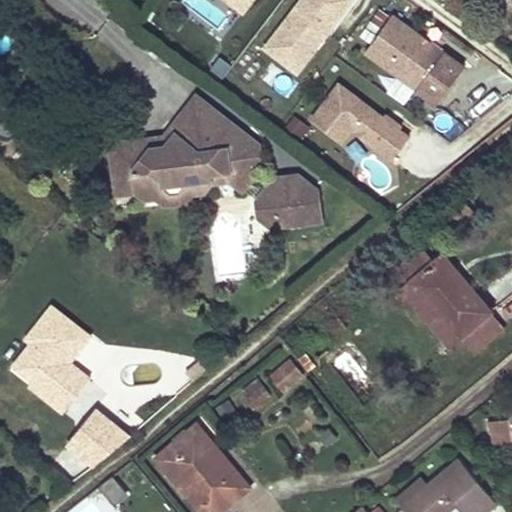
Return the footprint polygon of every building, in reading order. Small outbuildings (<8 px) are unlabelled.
[(356,0),(301,0),(266,45),(301,72),(356,0)] [(465,67),(393,16),(367,53),(439,104),(465,67)] [(232,64),(220,54),(209,67),(222,77),(232,64)] [(412,138),(341,85),(314,121),(344,144),(354,130),(395,161),(412,138)] [(161,137),(139,140),(149,147),(163,145),(200,99),(194,94),(161,137)] [(117,143),(109,153),(114,194),(136,192),(145,199),(155,197),(162,188),(162,184),(182,182),(182,186),(191,193),(202,191),(209,182),(229,180),(241,189),(259,166),(256,143),(240,131),(238,135),(229,127),(228,121),(200,99),(163,145),(149,147),(139,140),(117,143)] [(240,131),(228,121),(229,127),(238,135),(240,131)] [(270,226),(319,219),(315,188),(296,173),(273,176),(255,200),(257,216),(270,226)] [(164,204),(184,202),(191,193),(182,186),(182,182),(162,184),(162,188),(155,197),(164,204)] [(448,344),(460,335),(490,310),(442,254),(434,261),(423,247),(396,270),(407,283),(401,288),(448,344)] [(91,335),(52,305),(32,330),(42,338),(18,368),(46,390),(42,395),(63,412),(91,378),(70,361),(91,335)] [(490,310),(460,335),(473,351),(502,326),(490,310)] [(42,395),(46,390),(18,368),(42,338),(32,330),(25,339),(30,343),(12,366),(33,382),(30,386),(42,395)] [(306,352),(300,357),(309,369),(315,364),(306,352)] [(291,361),(272,375),(284,390),(302,376),(291,361)] [(194,380),(206,370),(200,362),(188,372),(194,380)] [(254,407),(272,395),(259,377),(242,390),(254,407)] [(238,410),(228,397),(216,407),(226,419),(238,410)] [(94,464),(130,433),(96,406),(67,442),(94,464)] [(511,439),(511,436),(510,422),(493,424),(496,442),(511,439)] [(201,511),(218,511),(219,511),(249,487),(196,424),(156,457),(201,511)] [(418,493),(413,486),(396,500),(406,511),(446,511),(456,504),(461,511),(487,511),(497,504),(459,459),(428,484),(418,493)] [(117,476),(103,486),(119,506),(132,496),(117,476)] [(423,477),(413,486),(418,493),(428,484),(423,477)]
